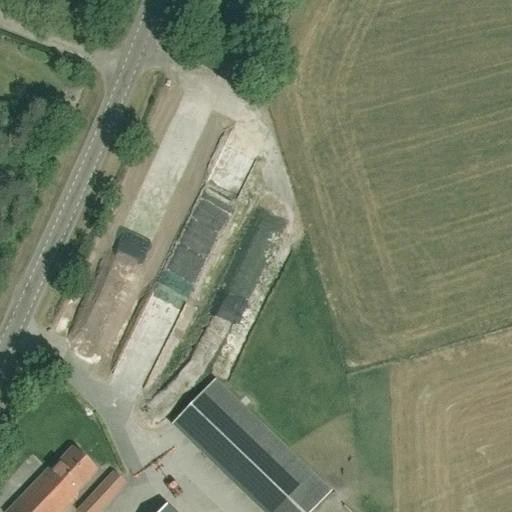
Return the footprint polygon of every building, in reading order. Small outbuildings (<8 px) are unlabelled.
[(243,29),(249,12),(226,4),(221,22),(243,29)] [(279,298),(291,294),(285,276),(272,281),(279,298)] [(292,323),(304,325),(306,311),(294,309),(292,323)] [(220,380),(174,426),(262,511),(318,511),(336,493),(220,380)] [(74,493),(95,471),(72,449),(51,472),(48,470),(8,511),(61,511),(77,496),(74,493)] [(113,474),(101,486),(76,511),(98,511),(125,485),(113,474)]
